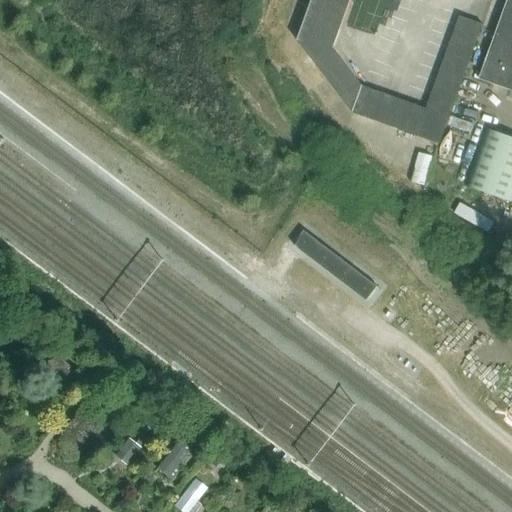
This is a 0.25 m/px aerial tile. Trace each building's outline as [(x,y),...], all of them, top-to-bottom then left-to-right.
[(313,0),(298,42),(354,113),(354,115),(439,146),(452,112),(483,25),(460,17),(427,109),(366,87),(335,50),(352,0),(313,0)] [(511,0),(509,0),(480,80),(511,91),(511,0)] [(302,180),(316,164),(281,133),(280,134),(263,119),(250,134),(302,180)] [(511,139),(487,130),(465,187),(511,204),(511,200),(511,139)] [(298,242),(333,269),(326,278),(363,308),(382,285),(310,227),(298,242)] [(69,354),(64,360),(72,368),(78,361),(69,354)] [(511,411),(503,424),(511,429),(511,411)] [(182,436),(157,468),(158,469),(169,478),(172,480),(180,470),(176,467),(193,446),(182,436)] [(129,439),(115,456),(126,465),(141,448),(140,447),(143,443),(139,439),(135,444),(129,439)] [(214,454),(208,462),(216,468),(222,460),(214,454)] [(195,480),(174,506),(175,507),(181,511),(188,511),(207,489),(195,480)]
